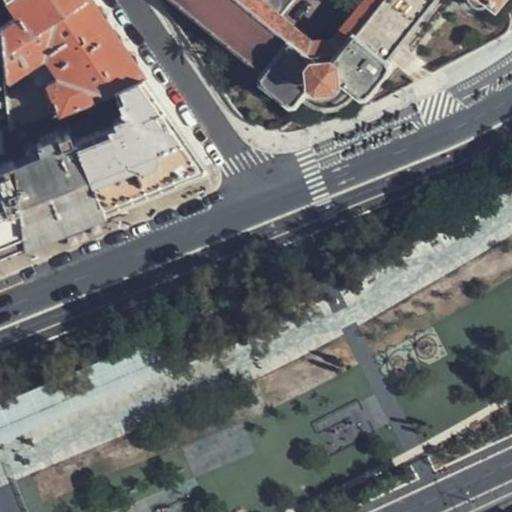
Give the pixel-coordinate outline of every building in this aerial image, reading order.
[(0,0),(0,40),(1,53),(75,0),(0,0)] [(75,0),(1,53),(9,136),(71,108),(145,73),(121,39),(94,0),(75,0)] [(384,0),(339,57),(321,63),(271,22),(244,0),(178,0),(265,74),(263,80),(264,82),(293,107),(296,107),(303,103),(317,88),(330,98),(340,99),(352,94),(362,85),(365,87),(373,86),(389,66),(391,59),(387,55),(433,0),(474,0),(479,3),(484,4),(488,2),(489,0),(497,0),(384,0)] [(244,0),(271,22),(290,0),(244,0)] [(0,249),(19,242),(9,136),(1,53),(0,53),(0,249)] [(71,108),(100,210),(144,193),(206,166),(145,73),(71,108)] [(9,136),(19,242),(86,216),(100,210),(71,108),(9,136)] [(169,327),(0,398),(0,441),(185,363),(169,327)]
